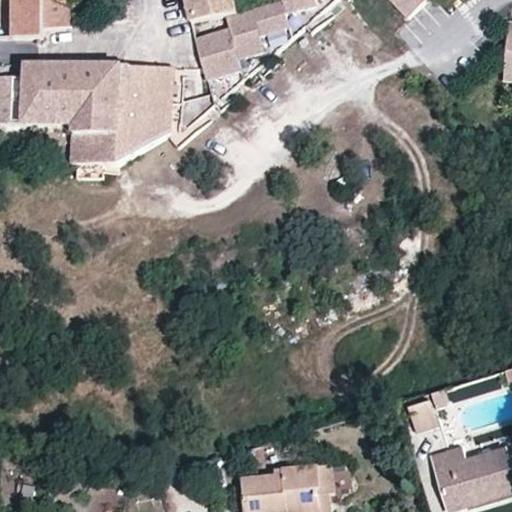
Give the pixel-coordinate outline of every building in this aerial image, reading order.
[(46,40),(46,29),(46,0),(14,0),(14,24),(0,25),(0,40),(40,40),(46,40)] [(46,0),(46,29),(71,27),(71,0),(46,0)] [(187,0),(193,23),(240,14),(236,0),(187,0)] [(324,0),(279,0),(281,5),(240,14),(193,23),(206,70),(210,83),(223,80),(242,76),(239,61),(258,58),(265,56),(262,39),(292,33),(289,18),(307,14),(322,11),(320,1),(324,0)] [(388,0),(408,21),(428,0),(388,0)] [(327,11),(304,30),(310,37),(333,18),(327,11)] [(511,28),(509,28),(503,87),(511,87),(511,28)] [(274,56),(256,72),(262,78),(280,63),(274,56)] [(177,70),(40,69),(30,69),(30,79),(3,79),(2,125),(4,125),(75,128),(74,168),(119,168),(165,138),(177,131),(177,114),(182,114),(182,109),(183,99),(192,99),(192,74),(177,74),(177,70)] [(233,91),(213,109),(219,115),(239,98),(233,91)] [(177,131),(165,138),(177,152),(210,123),(204,117),(199,111),(177,131)] [(442,427),(434,402),(413,409),(419,433),(442,427)] [(464,494),(467,503),(511,490),(511,454),(511,450),(469,462),(465,447),(433,455),(446,499),(464,494)] [(187,465),(193,484),(212,478),(207,459),(187,465)] [(321,511),(322,469),(283,470),(284,477),(244,480),(245,511),(321,511)] [(334,469),(322,469),(321,511),(331,511),(332,497),(336,495),(334,469)] [(448,508),(467,503),(464,494),(446,499),(448,508)]
